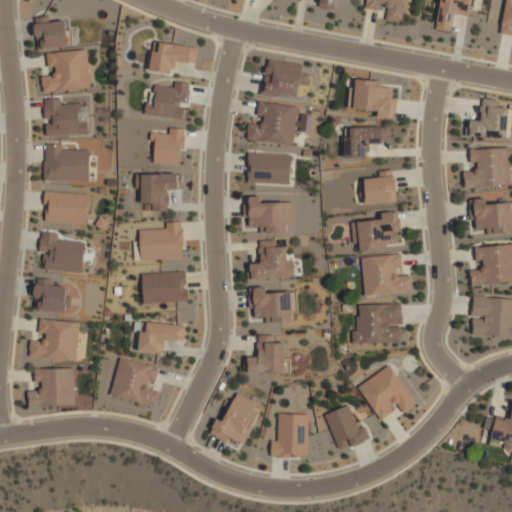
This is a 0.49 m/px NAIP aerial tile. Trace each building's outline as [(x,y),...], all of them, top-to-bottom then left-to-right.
[(335,0),(318,0),(318,7),(334,9),(335,0)] [(385,10),(383,19),(403,22),(406,0),(364,0),(364,6),(385,10)] [(453,31),(456,11),(468,13),(470,0),(440,0),(435,28),(453,31)] [(511,0),(504,0),(499,32),(511,34),(511,0)] [(36,49),(68,46),(66,20),(34,23),(36,49)] [(173,61),(193,63),(195,47),(153,41),(149,70),(172,73),(173,61)] [(86,48),(47,51),(49,72),(40,73),(42,91),(89,87),(86,48)] [(302,99),(307,65),(267,60),(262,94),(302,99)] [(352,80),(350,112),(394,115),(396,83),(352,80)] [(183,87),(147,88),(148,114),(184,113),(183,87)] [(86,133),(85,99),(44,100),(44,134),(86,133)] [(511,138),(511,101),(480,101),(479,120),(467,120),(467,137),(511,138)] [(296,106),(260,103),(259,125),(248,124),(247,140),(293,143),(296,106)] [(344,156),(365,156),(365,146),(387,146),(387,126),(344,126),(344,156)] [(182,131),(152,130),(151,162),(182,163),(182,131)] [(42,179),(89,179),(89,150),(65,150),(65,142),(42,142),(42,179)] [(509,147),(469,149),(470,170),(462,171),(463,187),(511,185),(509,147)] [(288,154),(247,154),(247,181),(288,181),(288,154)] [(396,201),(393,168),(375,169),(375,178),(363,179),(365,203),(396,201)] [(167,208),(167,189),(178,189),(178,173),(140,172),(139,207),(167,208)] [(42,220),(86,222),(87,192),(44,190),(42,220)] [(245,199),(245,230),(291,230),(291,199),(245,199)] [(511,201),(469,201),(469,233),(511,232),(511,201)] [(398,214),(351,217),(354,249),(400,246),(398,214)] [(164,221),(164,229),(138,229),(138,258),(182,257),(181,221),(164,221)] [(38,254),(45,254),(44,268),(81,271),(84,237),(40,234),(38,254)] [(275,239),(257,240),(258,262),(247,263),(248,279),(290,278),(289,247),(276,247),(275,239)] [(511,243),(473,247),(474,268),(468,269),(469,286),(511,282),(511,243)] [(409,274),(401,275),(400,253),(359,256),(362,296),(410,293),(409,274)] [(141,272),(142,302),(187,300),(186,270),(141,272)] [(34,310),(68,310),(68,284),(34,284),(34,310)] [(248,290),(248,321),(293,321),(293,290),(248,290)] [(469,334),(511,335),(511,297),(470,296),(469,334)] [(400,343),(400,304),(352,305),(353,344),(400,343)] [(76,359),(78,321),(40,319),(39,339),(29,339),(28,357),(76,359)] [(184,323),(139,321),(138,351),(162,352),(162,342),(183,343),(184,323)] [(256,356),(245,356),(244,372),(284,373),(284,340),(257,339),(256,356)] [(157,366),(118,357),(109,397),(155,407),(159,390),(152,388),(157,366)] [(398,407),(401,412),(415,404),(391,364),(357,385),(378,419),(398,407)] [(27,408),(75,406),(74,367),(34,368),(35,390),(27,391),(27,408)] [(262,403),(237,392),(224,419),(216,415),(209,431),(243,446),(262,403)] [(353,403),(324,413),(337,450),(366,440),(353,403)] [(511,404),(509,419),(485,415),(483,428),(491,430),(488,445),(511,448),(511,404)] [(307,413),(274,412),(274,456),(306,456),(307,413)]
